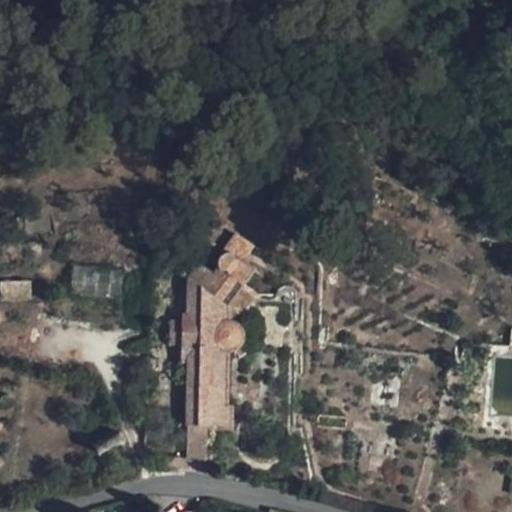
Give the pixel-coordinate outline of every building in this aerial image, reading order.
[(251,249),(231,236),(216,258),(215,265),(216,271),(213,274),(199,265),(189,280),(197,283),(195,303),(187,303),(187,316),(182,316),(181,323),(180,341),(179,364),(187,365),(184,458),(209,460),(212,425),(227,426),(231,352),(240,347),(243,336),(241,328),(234,323),(228,321),(228,305),(220,300),(234,280),(243,286),(257,295),(268,282),(242,263),(251,249)] [(121,299),(123,274),(75,268),(72,292),(121,299)] [(197,283),(189,280),(188,280),(187,303),(195,303),(197,283)] [(228,305),(243,286),(234,280),(220,300),(228,305)] [(32,301),(31,283),(1,284),(2,302),(32,301)] [(168,340),(180,341),(181,323),(169,323),(168,340)]
